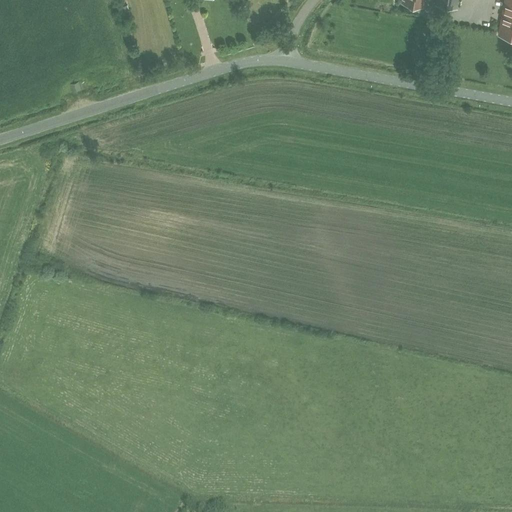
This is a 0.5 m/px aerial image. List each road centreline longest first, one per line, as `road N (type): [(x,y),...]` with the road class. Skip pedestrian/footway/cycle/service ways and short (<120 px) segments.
road 1 (tertiary): [(0,140),(254,62),(284,63)]
road 2 (tertiary): [(511,103),(284,63)]
